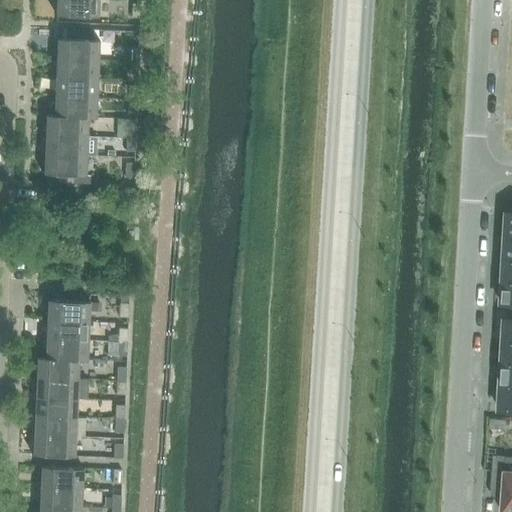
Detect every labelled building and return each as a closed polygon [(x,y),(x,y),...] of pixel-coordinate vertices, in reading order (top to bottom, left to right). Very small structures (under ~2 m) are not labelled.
[(99,0),(56,0),(56,15),(99,17),(99,0)] [(132,18),(141,19),(141,5),(132,5),(132,18)] [(59,30),(58,38),(93,40),(93,31),(59,30)] [(57,38),(56,58),(99,60),(100,40),(93,40),(58,38),(57,38)] [(130,48),(130,62),(139,62),(140,48),(130,48)] [(56,58),(55,76),(98,78),(99,60),(56,58)] [(139,62),(130,62),(129,75),(138,75),(139,62)] [(55,76),(54,95),(97,97),(98,78),(55,76)] [(129,87),(128,100),(137,100),(138,87),(129,87)] [(54,95),(53,114),(89,116),(89,117),(96,117),(97,97),(54,95)] [(137,100),(128,100),(127,117),(136,118),(137,100)] [(46,114),(45,133),(88,135),(89,117),(89,116),(53,114),(46,114)] [(127,125),(127,139),(136,139),(136,125),(127,125)] [(45,133),(44,153),(87,155),(88,135),(45,133)] [(136,139),(127,139),(126,152),(135,152),(136,139)] [(87,155),(44,153),(43,174),(56,174),(74,175),(86,175),(87,155)] [(125,177),(134,178),(135,164),(126,164),(125,177)] [(56,174),(56,182),(73,182),(74,175),(56,174)] [(74,175),(73,182),(90,183),(90,176),(86,175),(74,175)] [(511,236),(505,236),(503,258),(511,258),(511,236)] [(511,258),(503,258),(502,280),(511,280),(511,258)] [(511,280),(502,280),(501,303),(511,303),(511,280)] [(47,300),(46,320),(89,321),(89,311),(99,311),(100,302),(90,302),(47,300)] [(120,315),(128,315),(129,304),(120,304),(120,315)] [(511,319),(504,319),(502,342),(511,342),(511,319)] [(46,320),(45,338),(88,340),(89,321),(46,320)] [(119,333),(119,341),(128,341),(128,328),(119,328),(119,333)] [(119,341),(119,333),(109,335),(109,341),(119,341)] [(45,338),(44,357),(79,358),(79,361),(87,361),(88,340),(45,338)] [(128,341),(119,341),(118,355),(127,355),(128,341)] [(511,342),(502,342),(501,364),(511,364),(511,342)] [(36,357),(36,376),(78,378),(79,361),(79,358),(44,357),(36,357)] [(511,364),(501,364),(500,386),(511,386),(511,364)] [(118,366),(117,380),(126,380),(126,366),(118,366)] [(36,376),(35,395),(77,397),(87,397),(88,378),(78,378),(36,376)] [(126,380),(117,380),(117,393),(125,393),(126,380)] [(511,386),(500,386),(498,409),(511,409),(511,386)] [(35,395),(34,415),(76,416),(77,397),(35,395)] [(116,405),(116,418),(124,418),(125,405),(116,405)] [(34,415),(33,434),(75,435),(76,416),(34,415)] [(124,418),(116,418),(115,431),(124,432),(124,418)] [(75,435),(33,434),(32,454),(74,456),(75,435)] [(114,458),(123,458),(123,443),(114,443),(114,458)] [(503,495),(501,511),(511,511),(511,457),(494,456),(491,494),(503,495)] [(40,466),(39,486),(82,488),(82,468),(40,466)] [(113,483),(121,483),(122,470),(113,469),(113,483)] [(39,486),(38,505),(81,507),(82,488),(39,486)] [(112,495),(112,509),(120,509),(121,495),(112,495)]
